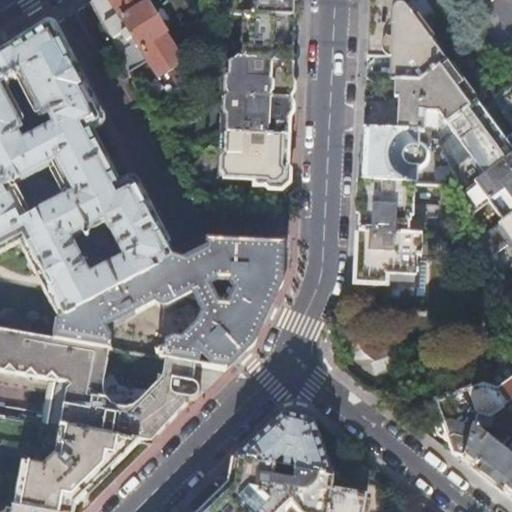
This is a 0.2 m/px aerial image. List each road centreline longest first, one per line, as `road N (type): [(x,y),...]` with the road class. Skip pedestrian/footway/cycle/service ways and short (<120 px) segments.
road 1 (residential): [(288,360),(321,268),(335,0)]
road 2 (residential): [(288,360),(475,511)]
road 3 (residential): [(136,511),(288,360)]
